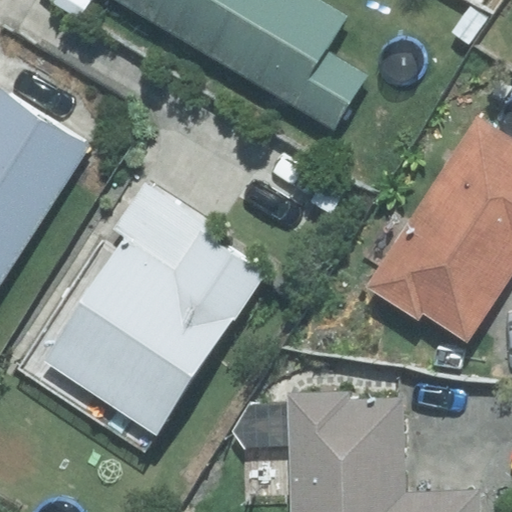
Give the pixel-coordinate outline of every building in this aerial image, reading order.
[(99,0),(302,117),(296,129),(323,144),(362,77),(321,54),(340,20),(304,0),(99,0)] [(0,279),(86,153),(0,95),(0,279)] [(511,146),(474,121),(360,292),(409,325),(415,316),(460,345),(511,268),(511,146)] [(324,177),(305,206),(325,218),(343,189),(324,177)] [(34,366),(150,442),(260,275),(200,235),(205,228),(141,186),(109,234),(118,240),(34,366)] [(285,406),(252,407),(252,460),(285,460),(285,511),(475,511),(475,496),(399,496),(397,403),(344,404),(344,398),(285,398),(285,406)]
